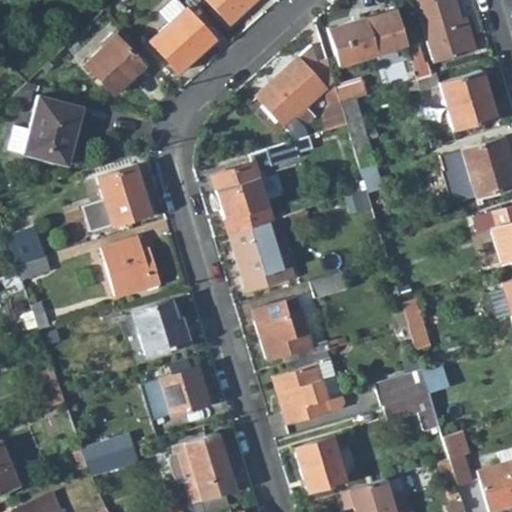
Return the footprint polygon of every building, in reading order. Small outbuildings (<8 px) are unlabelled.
[(176,0),(173,0),(159,12),(169,23),(150,40),(178,72),(213,41),(185,9),(176,0)] [(206,0),(229,25),(256,0),(206,0)] [(454,0),(414,0),(433,62),(474,50),(469,33),(464,35),(454,0)] [(396,11),(329,29),(339,65),(407,46),(396,11)] [(116,36),(113,31),(103,39),(107,44),(116,36)] [(112,95),(143,66),(116,36),(107,44),(84,64),(112,95)] [(318,62),(312,46),(256,95),(284,127),(295,119),(302,126),(316,114),(310,106),(325,92),(329,106),(323,116),(327,129),(347,124),(340,102),(336,87),(327,59),(318,62)] [(431,74),(428,62),(413,67),(417,79),(431,74)] [(481,70),(439,82),(436,73),(431,74),(417,79),(420,90),(439,84),(452,130),(495,118),(481,70)] [(366,94),(362,80),(336,87),(340,102),(355,98),(366,94)] [(25,154),(67,164),(81,107),(40,96),(32,130),(17,126),(11,151),(25,154)] [(347,124),(360,168),(376,164),(355,98),(340,102),(347,124)] [(297,151),(313,147),(309,135),(248,153),(251,163),(212,175),(229,232),(268,220),(272,219),(257,168),(299,156),(297,151)] [(438,171),(448,204),(511,184),(511,178),(499,137),(436,156),(441,170),(438,171)] [(374,213),(390,208),(377,163),(376,164),(360,168),(367,190),(374,213)] [(149,213),(134,166),(96,177),(102,198),(81,205),(88,231),(149,213)] [(499,262),(511,258),(511,206),(472,219),(476,233),(490,229),(499,262)] [(286,227),(310,220),(306,208),(283,215),(286,227)] [(288,255),(279,258),(268,220),(229,232),(246,289),(294,276),(288,255)] [(43,256),(34,226),(5,235),(16,264),(43,256)] [(499,262),(490,229),(476,233),(485,266),(499,262)] [(114,296),(160,282),(149,248),(142,250),(138,237),(100,248),(114,296)] [(21,279),(48,270),(43,256),(16,264),(17,269),(21,279)] [(314,298),(347,289),(342,271),(309,281),(314,298)] [(511,326),(511,280),(500,283),(511,326)] [(391,329),(407,324),(401,302),(396,287),(388,289),(397,320),(389,323),(391,329)] [(267,358),(313,346),(298,296),(253,309),(267,358)] [(407,324),(420,321),(414,299),(401,302),(407,324)] [(182,322),(177,324),(169,300),(131,312),(144,354),(188,341),(182,322)] [(50,325),(42,301),(30,305),(38,329),(50,325)] [(420,321),(407,324),(415,351),(427,348),(420,321)] [(287,423),(330,410),(316,363),(273,376),(287,423)] [(169,413),(206,402),(195,366),(158,377),(169,413)] [(64,401),(62,396),(52,368),(37,374),(49,407),(64,401)] [(421,369),(377,383),(383,405),(427,392),(421,369)] [(427,392),(383,405),(386,420),(419,410),(422,418),(434,415),(427,392)] [(422,418),(427,437),(440,434),(434,415),(422,418)] [(441,437),(448,458),(456,485),(472,480),(464,454),(468,453),(462,430),(441,437)] [(232,490),(215,431),(182,441),(170,444),(172,452),(168,453),(166,462),(168,469),(171,476),(177,483),(182,481),(188,503),(200,500),(224,493),(232,490)] [(132,447),(128,433),(100,443),(104,457),(132,447)] [(307,491),(341,480),(328,437),(294,448),(307,491)] [(85,463),(104,457),(100,443),(81,449),(85,461),(85,463)] [(136,460),(132,447),(104,457),(85,463),(87,468),(90,475),(136,460)] [(0,490),(14,485),(0,448),(0,490)] [(486,511),(511,504),(511,448),(498,453),(501,463),(476,472),(486,511)] [(438,461),(447,497),(458,494),(456,485),(448,458),(438,461)] [(387,477),(342,491),(348,509),(355,507),(356,511),(396,511),(391,493),(387,477)] [(410,511),(404,489),(391,493),(396,511),(410,511)] [(181,511),(196,511),(227,502),(224,493),(200,500),(188,503),(180,506),(181,511)] [(57,511),(50,494),(2,511),(57,511)] [(445,511),(459,511),(463,511),(461,502),(444,507),(445,511)]
